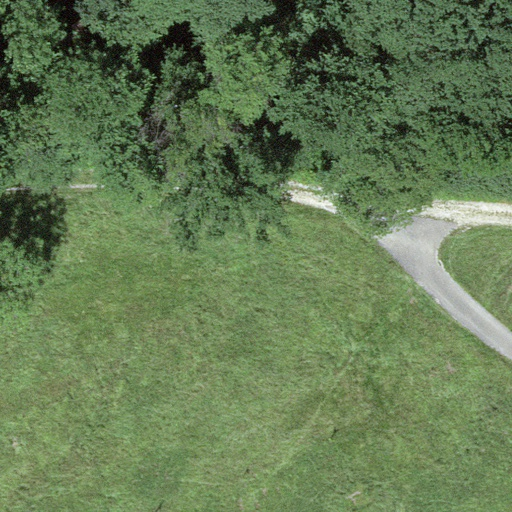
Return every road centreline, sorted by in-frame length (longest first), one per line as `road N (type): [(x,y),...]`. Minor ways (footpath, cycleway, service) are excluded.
road 1 (track): [(0,179),(158,175),(384,210)]
road 2 (track): [(384,210),(511,217)]
